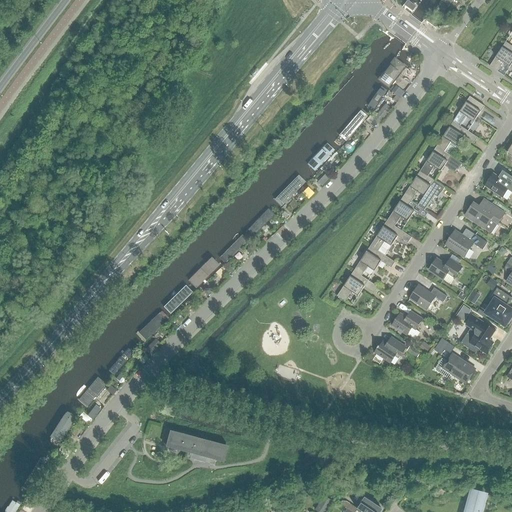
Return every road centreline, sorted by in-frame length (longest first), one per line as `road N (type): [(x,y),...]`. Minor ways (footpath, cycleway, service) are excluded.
road 1 (residential): [(39,511),(123,396),(387,127),(440,56)]
road 2 (primary): [(0,400),(344,0)]
road 3 (residential): [(370,329),(511,119)]
